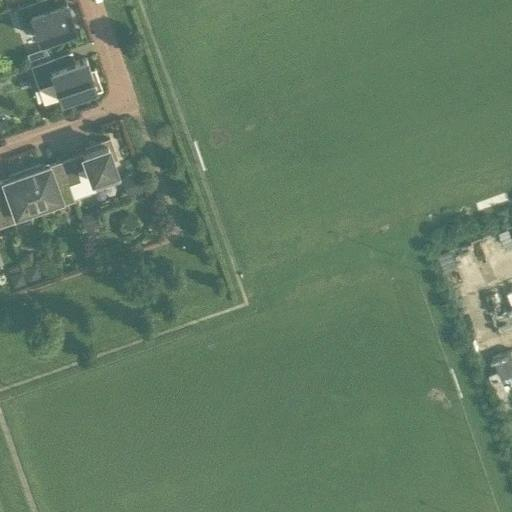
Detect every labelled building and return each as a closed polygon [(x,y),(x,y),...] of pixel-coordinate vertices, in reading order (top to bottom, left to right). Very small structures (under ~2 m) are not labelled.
[(33,24),(38,37),(74,25),(65,1),(43,9),(39,0),(31,0),(16,5),(23,25),(33,24)] [(85,56),(74,60),(70,49),(29,64),(37,86),(53,80),(59,96),(77,90),(79,95),(101,88),(94,67),(89,68),(85,56)] [(90,148),(59,159),(73,199),(74,199),(68,183),(80,179),(76,169),(86,165),(94,188),(119,179),(112,159),(116,157),(109,138),(89,144),(90,148)] [(39,162),(24,167),(37,206),(59,198),(61,203),(73,199),(59,159),(40,166),(39,162)] [(15,214),(37,206),(24,167),(8,173),(10,177),(0,180),(0,208),(5,223),(17,219),(15,214)] [(128,194),(141,189),(135,173),(122,178),(128,194)] [(85,228),(87,234),(94,231),(92,226),(99,223),(94,209),(80,214),(85,228)] [(95,260),(91,247),(81,250),(86,263),(95,260)] [(24,271),(28,282),(40,277),(36,266),(24,271)] [(9,275),(13,287),(26,283),(21,271),(9,275)] [(511,347),(491,355),(498,377),(511,372),(511,347)]
